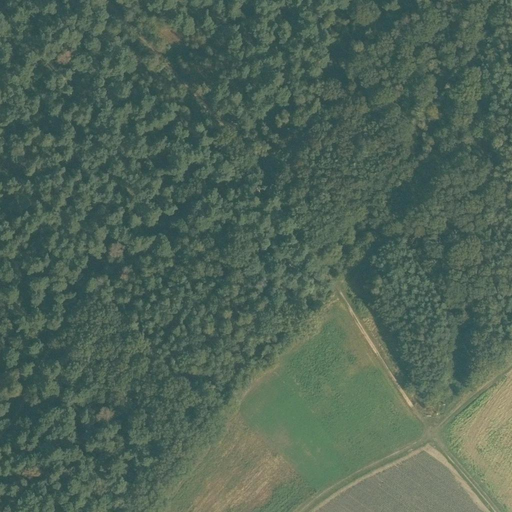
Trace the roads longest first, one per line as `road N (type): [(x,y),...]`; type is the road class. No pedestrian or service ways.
road 1 (track): [(0,438),(34,405),(78,321),(245,162)]
road 2 (track): [(300,511),(431,436)]
